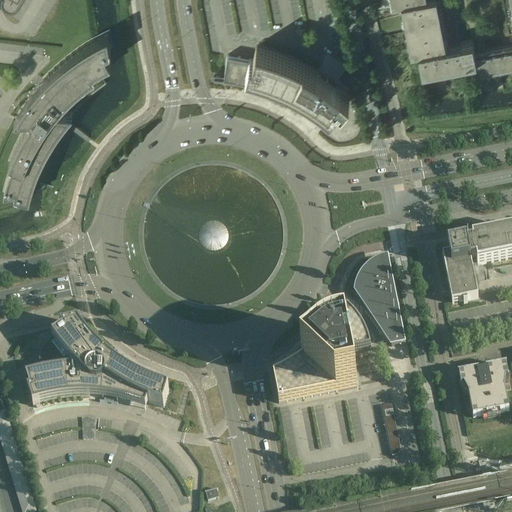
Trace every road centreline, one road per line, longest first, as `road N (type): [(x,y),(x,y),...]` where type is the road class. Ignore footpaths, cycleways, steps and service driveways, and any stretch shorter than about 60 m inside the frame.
road 1 (primary): [(511,155),(359,185),(296,172)]
road 2 (primary): [(283,511),(254,363),(268,327)]
road 3 (primary): [(196,342),(225,383),(253,511)]
road 4 (secondary): [(156,0),(173,104),(158,147)]
road 5 (secondary): [(228,133),(199,90),(183,0)]
road 6 (primary): [(317,254),(360,227),(446,209)]
